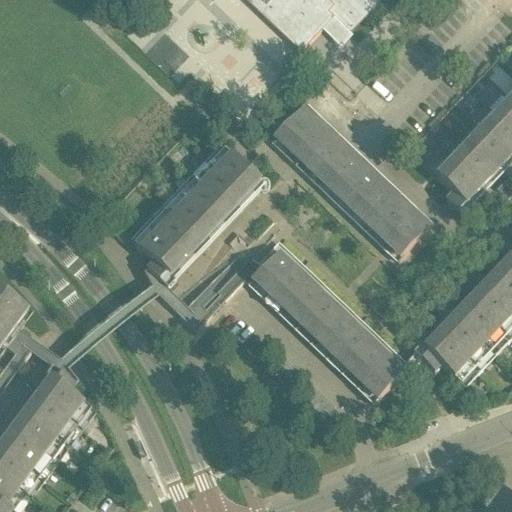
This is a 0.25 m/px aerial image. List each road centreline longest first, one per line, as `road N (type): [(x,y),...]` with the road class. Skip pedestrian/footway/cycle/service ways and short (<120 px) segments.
road 1 (tertiary): [(217,511),(143,347),(75,266),(0,202)]
road 2 (tertiary): [(0,221),(116,361),(186,511)]
road 3 (residential): [(376,480),(347,398),(246,306)]
road 4 (residential): [(505,0),(364,145)]
road 5 (residential): [(376,480),(511,426)]
